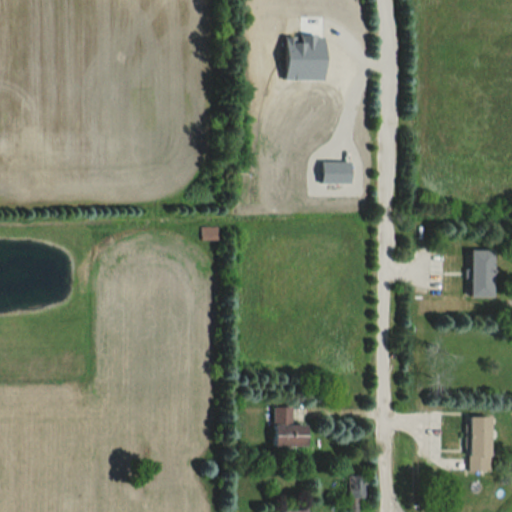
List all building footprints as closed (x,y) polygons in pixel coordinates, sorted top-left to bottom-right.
[(199,240),(215,240),(215,227),(199,227),(199,240)] [(465,296),(489,296),(489,249),(465,249),(465,296)] [(302,446),(302,423),(289,423),(289,406),(268,406),(268,446),(302,446)] [(486,416),(463,416),(463,471),(486,471),(486,416)] [(364,475),(344,475),(343,511),(339,511),(338,511),(355,511),(356,497),(363,497),(364,475)]
